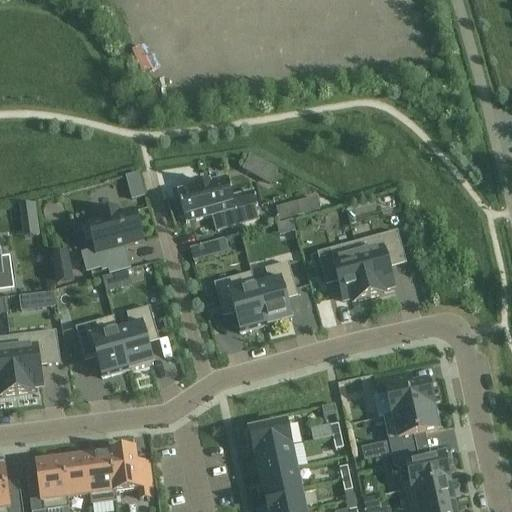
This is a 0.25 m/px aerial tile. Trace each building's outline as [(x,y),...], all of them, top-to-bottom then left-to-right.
[(244,171),(271,186),(279,172),(252,158),(244,171)] [(185,225),(212,217),(217,233),(257,221),(253,207),(257,206),(253,193),(232,199),(227,180),(209,185),(208,183),(194,187),(195,189),(177,194),(178,200),(175,201),(180,220),(184,218),(185,225)] [(130,194),(132,200),(145,197),(143,190),(130,194)] [(318,211),(315,200),(296,205),(299,216),(318,211)] [(39,237),(36,215),(35,205),(20,207),(21,217),(24,239),(39,237)] [(142,243),(134,213),(119,217),(117,211),(98,216),(100,222),(88,225),(95,251),(82,256),(87,273),(107,268),(103,254),(142,243)] [(369,300),(384,296),(383,292),(393,289),(386,263),(404,259),(397,233),(354,245),(369,300)] [(354,304),(369,300),(354,245),(317,255),(324,280),(336,277),(343,303),(353,300),(354,304)] [(201,247),(190,250),(193,261),(204,258),(201,247)] [(1,260),(0,249),(0,292),(14,291),(9,259),(1,260)] [(66,255),(51,258),(56,285),(72,282),(66,255)] [(253,284),(266,329),(291,322),(283,295),(295,291),(288,265),(265,271),(267,280),(253,284)] [(106,280),(110,294),(122,291),(118,276),(106,280)] [(237,279),(214,285),(221,312),(233,309),(240,336),(266,329),(253,284),(240,288),(237,279)] [(46,310),(57,309),(56,295),(44,297),(46,310)] [(117,333),(116,333),(127,373),(153,366),(145,339),(157,336),(150,309),(126,316),(130,329),(117,333)] [(82,356),(94,353),(102,380),(127,373),(116,333),(117,333),(116,328),(102,332),(99,323),(75,330),(82,356)] [(17,396),(33,394),(32,390),(42,388),(39,366),(46,365),(47,367),(60,365),(56,333),(9,339),(17,396)] [(0,393),(0,394),(1,398),(17,396),(9,339),(0,340),(0,393)] [(392,416),(393,417),(432,409),(427,384),(403,390),(400,376),(375,382),(378,395),(387,393),(392,416)] [(414,439),(438,433),(436,426),(439,426),(436,414),(434,414),(432,409),(393,417),(392,416),(383,418),(392,457),(417,452),(414,439)] [(249,433),(254,456),(291,448),(286,425),(249,433)] [(330,428),(332,439),(340,438),(338,426),(330,428)] [(332,439),(335,451),(343,449),(340,438),(332,439)] [(364,462),(379,458),(377,446),(361,450),(364,462)] [(295,470),(291,448),(254,456),(255,457),(256,457),(260,477),(295,470)] [(417,452),(392,457),(394,470),(397,469),(403,494),(406,493),(406,492),(449,483),(443,459),(419,464),(417,452)] [(153,499),(149,474),(137,475),(134,454),(109,457),(114,494),(115,494),(139,491),(140,501),(153,499)] [(114,494),(109,457),(86,461),(91,498),(90,498),(91,507),(117,504),(115,494),(114,494)] [(68,501),(90,498),(91,498),(86,461),(62,464),(67,501),(68,501)] [(62,464),(37,467),(40,488),(28,490),(31,511),(55,511),(69,510),(68,501),(67,501),(62,464)] [(341,482),(349,480),(347,468),(339,470),(341,482)] [(260,477),(265,498),(300,491),(295,470),(260,477)] [(0,511),(22,511),(20,494),(6,496),(3,471),(0,471),(0,511)] [(352,492),(349,480),(341,482),(344,493),(352,492)] [(406,492),(406,493),(410,511),(428,511),(454,506),(449,483),(406,492)] [(303,511),(304,511),(300,491),(265,498),(267,511),(303,511)]
